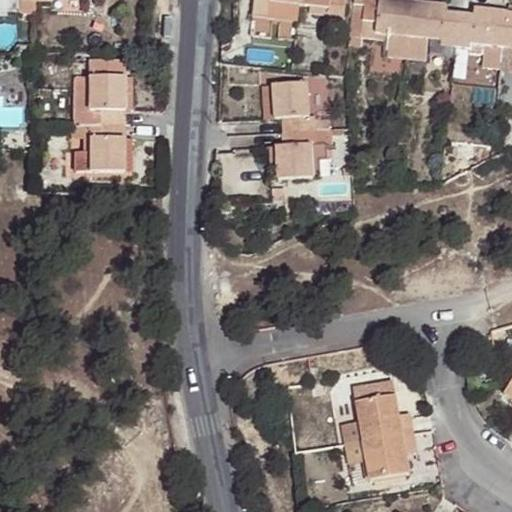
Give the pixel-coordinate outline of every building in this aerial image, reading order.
[(0,0),(0,8),(18,9),(18,22),(33,22),(49,23),(49,17),(83,18),(83,0),(0,0)] [(253,0),(249,38),(265,39),(266,25),(293,28),(325,31),(323,45),(339,47),(343,9),(330,8),(330,0),(269,0),(269,2),(253,0)] [(363,8),(362,12),(351,11),(345,69),(358,70),(359,58),(372,59),(372,53),(388,56),(387,62),(385,77),(402,80),(410,22),(411,14),(363,8)] [(33,22),(18,22),(19,38),(34,39),(33,22)] [(443,26),(410,22),(402,80),(422,82),(425,59),(440,61),(439,67),(463,70),(466,70),(467,64),(480,66),(479,78),(477,87),(498,89),(505,33),(470,29),(469,36),(443,34),(443,26)] [(266,25),(265,39),(292,42),(293,28),(266,25)] [(511,27),(506,26),(505,33),(498,89),(498,91),(511,92),(511,27)] [(372,53),(372,59),(387,62),(388,56),(372,53)] [(88,78),(117,81),(118,65),(89,62),(88,78)] [(480,66),(467,64),(466,70),(463,70),(463,76),(479,78),(480,66)] [(86,131),(86,97),(81,96),(80,117),(71,117),(71,144),(69,144),(69,160),(77,161),(80,193),(86,193),(87,160),(81,160),(81,131),(86,131)] [(121,97),(86,97),(86,131),(81,131),(81,160),(87,160),(86,193),(121,194),(122,160),(115,160),(115,146),(114,132),(122,131),(121,97)] [(131,98),(121,97),(122,131),(130,131),(131,98)] [(327,139),(311,140),(311,138),(305,138),(303,105),(268,107),(270,140),(276,140),(279,170),(273,170),(274,203),(309,201),(309,198),(307,168),(324,167),(329,166),(327,139)] [(270,140),(268,107),(260,108),(268,140),(270,140)] [(122,160),(121,194),(129,194),(129,159),(122,160)] [(325,183),(324,167),(307,168),(309,198),(319,197),(318,184),(325,183)] [(511,369),(491,401),(511,413),(511,369)] [(347,413),(378,407),(375,390),(344,397),(347,413)] [(351,452),(401,442),(399,428),(388,431),(383,406),(378,407),(347,413),(344,413),(347,433),(351,452)] [(333,455),(351,452),(347,433),(329,436),(333,455)] [(404,458),(401,442),(351,452),(354,472),(358,492),(398,484),(393,460),(404,458)] [(354,472),(351,452),(333,455),(336,475),(354,472)]
